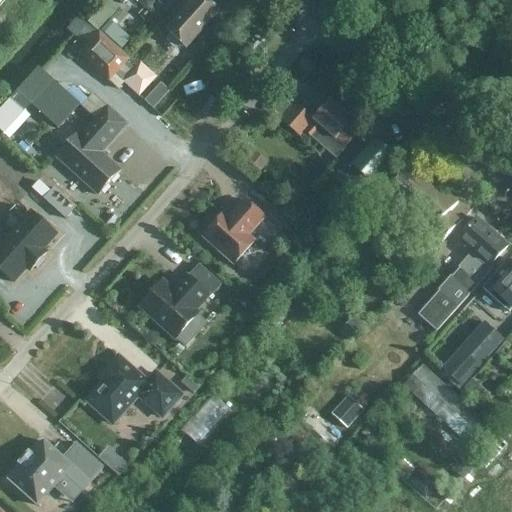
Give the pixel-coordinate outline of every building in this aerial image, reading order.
[(202,0),(195,0),(168,31),(186,47),(217,13),(202,0)] [(82,55),(109,80),(127,60),(100,36),(82,55)] [(122,82),(139,97),(156,78),(139,62),(122,82)] [(61,128),(85,100),(56,76),(32,104),(61,128)] [(328,103),(313,120),(295,104),(280,121),(299,138),(305,132),(336,160),(345,150),(344,149),(355,136),(345,128),(350,123),(328,103)] [(126,125),(107,108),(82,137),(78,133),(57,157),(98,195),(120,172),(100,154),(126,125)] [(374,144),(353,168),(344,159),(329,175),(339,184),(345,178),(362,194),(362,193),(367,198),(375,189),(371,185),(393,161),(374,144)] [(443,219),(459,203),(414,163),(382,198),(426,237),(422,241),(434,252),(454,229),(443,219)] [(75,208),(54,189),(44,200),(65,219),(75,208)] [(264,218),(245,201),(228,219),(223,215),(203,238),(233,265),(254,242),(247,236),(264,218)] [(31,213),(0,247),(0,271),(13,283),(26,268),(29,272),(46,253),(42,250),(55,235),(31,213)] [(457,241),(471,254),(458,269),(459,270),(418,316),(436,333),(464,301),(461,299),(474,284),(478,287),(493,271),(488,267),(507,247),(476,219),(457,241)] [(482,289),(509,313),(511,309),(511,269),(504,263),(482,289)] [(174,292),(163,283),(139,308),(175,340),(177,339),(186,347),(198,333),(189,325),(198,315),(195,312),(220,286),(199,266),(174,292)] [(462,388),(504,340),(485,324),(443,371),(462,388)] [(148,383),(119,358),(104,374),(109,378),(87,402),(113,425),(138,396),(163,418),(182,397),(156,374),(148,383)] [(482,411),(477,416),(423,365),(404,386),(468,446),(487,426),(481,420),(486,414),(482,411)] [(198,443),(230,409),(214,394),(182,428),(198,443)] [(82,492),(102,468),(76,445),(63,460),(43,442),(30,457),(29,455),(27,457),(29,458),(22,465),(21,464),(20,465),(21,467),(9,481),(37,506),(64,476),(82,492)] [(108,446),(99,457),(120,475),(130,464),(108,446)]
